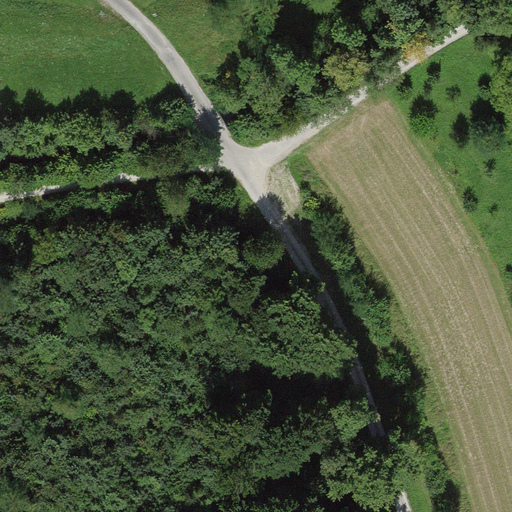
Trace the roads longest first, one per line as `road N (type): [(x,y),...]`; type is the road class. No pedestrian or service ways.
road 1 (track): [(409,511),(373,386),(245,170)]
road 2 (track): [(511,12),(478,21),(245,170)]
road 3 (track): [(245,170),(195,169),(0,197)]
